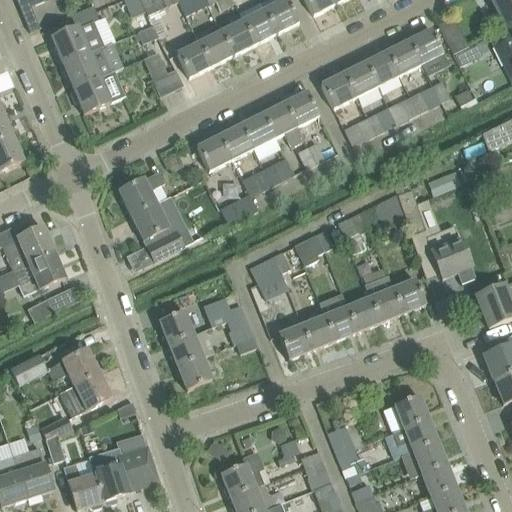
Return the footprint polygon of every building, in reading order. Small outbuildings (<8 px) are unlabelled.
[(130,0),(124,3),(132,21),(145,15),(138,0),(130,0)] [(142,0),(140,1),(153,29),(159,41),(169,36),(159,14),(179,4),(177,0),(142,0)] [(177,0),(179,4),(186,19),(209,8),(204,0),(177,0)] [(204,0),(209,8),(217,5),(220,13),(234,7),(231,0),(204,0)] [(272,0),(261,6),(265,13),(277,37),(299,26),(287,2),(277,7),(274,0),(272,0)] [(336,7),(332,0),(304,0),(314,19),(336,7)] [(511,0),(496,0),(490,3),(505,31),(511,27),(511,0)] [(31,9),(21,13),(22,17),(30,35),(40,31),(32,13),(31,9)] [(51,42),(62,67),(88,56),(101,51),(104,50),(93,25),(99,22),(94,9),(73,17),(77,31),(51,42)] [(265,13),(243,24),(255,48),(277,37),(265,13)] [(454,58),(466,51),(469,50),(455,22),(440,29),(454,58)] [(243,24),(221,35),(233,59),(255,48),(243,24)] [(511,27),(505,31),(490,39),(511,82),(511,27)] [(196,38),(199,46),(211,70),(233,59),(221,35),(218,28),(196,38)] [(159,41),(153,29),(144,33),(137,36),(143,48),(159,41)] [(431,33),(409,44),(421,68),(444,57),(431,33)] [(409,44),(387,55),(399,79),(421,68),(409,44)] [(211,70),(199,46),(177,57),(189,81),(211,70)] [(62,67),(73,92),(99,81),(112,76),(101,51),(88,56),(62,67)] [(466,51),(454,58),(460,70),(473,64),(466,51)] [(387,55),(366,66),(378,90),(399,79),(387,55)] [(143,62),(145,66),(153,84),(168,78),(158,56),(143,62)] [(366,66),(344,77),(356,101),(378,90),(366,66)] [(99,81),(73,92),(73,94),(70,95),(75,106),(78,105),(84,117),(125,99),(114,75),(112,76),(99,81)] [(356,101),(344,77),(322,89),(334,113),(356,101)] [(442,85),(432,90),(440,107),(450,102),(442,85)] [(468,93),(454,99),(459,109),(473,103),(468,93)] [(307,96),(285,107),(297,131),(319,120),(307,96)] [(419,96),(410,101),(419,118),(428,113),(419,96)] [(410,101),(401,105),(409,122),(419,118),(410,101)] [(285,107),(263,118),(275,142),(284,137),(292,151),(304,145),(297,131),(285,107)] [(375,118),(366,122),(375,139),(397,129),(388,111),(387,108),(374,114),(375,118)] [(0,115),(0,144),(13,139),(2,115),(0,115)] [(263,118),(241,129),(253,153),(275,142),(263,118)] [(375,139),(366,122),(345,133),(353,150),(375,139)] [(511,122),(482,138),(489,154),(511,144),(511,122)] [(241,129),(220,140),(232,164),(253,153),(241,129)] [(13,139),(0,144),(0,174),(24,164),(13,139)] [(232,164),(220,140),(197,151),(209,175),(232,164)] [(330,140),(307,152),(315,168),(338,157),(330,140)] [(315,168),(307,152),(298,156),(307,172),(315,168)] [(285,162),(263,173),(272,190),(294,179),(285,162)] [(242,183),(249,198),(251,201),(272,190),(263,173),(242,183)] [(159,175),(119,195),(131,220),(157,207),(151,194),(165,187),(159,175)] [(391,180),(397,197),(412,238),(426,232),(405,175),(391,180)] [(441,181),(447,195),(462,189),(457,175),(441,181)] [(211,198),(204,202),(211,217),(218,213),(211,198)] [(218,213),(228,230),(258,215),(251,201),(249,198),(218,213)] [(395,198),(359,216),(368,233),(377,228),(378,230),(387,225),(394,237),(407,231),(395,198)] [(157,207),(131,220),(143,244),(147,242),(150,249),(146,250),(154,266),(185,250),(177,235),(183,232),(168,201),(157,207)] [(429,203),(421,206),(429,229),(438,226),(429,203)] [(368,233),(359,216),(350,221),(359,237),(368,233)] [(455,229),(441,234),(426,240),(432,256),(443,282),(459,276),(463,286),(462,287),(476,282),(462,244),(461,244),(455,229)] [(0,250),(3,250),(13,274),(55,257),(44,231),(19,242),(13,230),(0,235),(0,250)] [(325,233),(320,236),(328,253),(334,250),(325,233)] [(328,253),(320,236),(314,238),(297,248),(287,253),(293,268),(301,265),(302,270),(305,269),(319,262),(317,259),(323,255),(328,253)] [(511,245),(496,252),(504,274),(511,270),(511,262),(511,259),(511,254),(511,245)] [(282,255),(273,260),(281,277),(291,272),(282,255)] [(55,257),(13,274),(24,299),(39,293),(66,282),(55,257)] [(281,277),(273,260),(250,271),(266,303),(288,292),(283,282),(284,282),(281,277)] [(364,288),(370,302),(380,327),(402,317),(392,293),(388,279),(364,288)] [(415,283),(392,293),(402,317),(426,308),(415,283)] [(505,288),(495,292),(476,299),(489,331),(511,321),(511,306),(511,304),(511,285),(505,289),(505,288)] [(320,306),(322,313),(324,320),(335,345),(357,336),(347,311),(341,297),(320,306)] [(35,326),(66,310),(59,298),(29,313),(35,326)] [(224,316),(228,325),(245,318),(241,308),(230,312),(225,301),(204,309),(209,322),(224,316)] [(370,302),(347,311),(357,336),(380,327),(370,302)] [(299,322),(302,329),(312,354),(335,345),(324,320),(322,313),(299,322)] [(159,325),(169,348),(193,338),(184,315),(159,325)] [(236,348),(236,347),(254,341),(245,318),(228,325),(230,332),(228,333),(234,348),(236,348)] [(312,354),(302,329),(278,339),(289,364),(312,354)] [(169,348),(178,371),(203,361),(193,338),(169,348)] [(245,371),(263,364),(254,341),(236,347),(236,348),(245,371)] [(511,346),(483,358),(493,383),(511,375),(511,346)] [(68,377),(75,390),(100,377),(88,352),(62,365),(63,365),(48,373),(54,384),(68,377)] [(11,374),(18,388),(46,375),(38,360),(11,374)] [(203,361),(178,371),(187,394),(212,384),(203,361)] [(511,375),(493,383),(503,407),(511,403),(511,375)] [(100,377),(75,390),(87,415),(113,402),(100,377)] [(383,414),(393,437),(428,422),(419,399),(394,409),(395,409),(383,414)] [(133,405),(118,413),(120,422),(136,416),(133,405)] [(40,432),(46,444),(56,440),(57,443),(73,434),(63,420),(40,432)] [(409,445),(413,455),(438,445),(428,422),(393,437),(398,449),(409,445)] [(339,432),(327,437),(337,459),(354,452),(363,448),(359,438),(354,427),(354,426),(344,430),(339,432)] [(28,430),(32,443),(41,440),(37,428),(28,430)] [(91,428),(84,432),(86,439),(93,437),(91,428)] [(56,440),(46,444),(53,464),(63,460),(57,443),(56,440)] [(280,469),(295,463),(293,457),(298,455),(295,446),(289,448),(288,445),(280,448),(284,459),(277,462),(280,469)] [(410,482),(422,478),(447,468),(438,445),(413,455),(401,459),(410,482)] [(39,451),(14,460),(19,475),(28,503),(54,494),(45,467),(44,467),(39,451)] [(89,461),(95,478),(104,506),(108,509),(117,507),(118,502),(130,498),(129,494),(157,485),(147,452),(122,460),(119,451),(89,461)] [(354,452),(337,459),(341,469),(358,462),(354,452)] [(300,461),(304,471),(322,464),(319,455),(300,461)] [(19,475),(14,460),(0,464),(0,506),(2,511),(28,503),(19,475)] [(309,487),(312,494),(331,487),(322,464),(304,471),(308,481),(307,481),(309,487)] [(95,478),(82,482),(77,467),(65,471),(69,486),(76,511),(83,511),(89,510),(91,511),(98,511),(102,511),(104,506),(95,478)] [(221,478),(231,501),(265,487),(260,474),(250,478),(246,468),(221,478)] [(346,481),(357,476),(354,468),(342,473),(346,481)] [(422,478),(431,500),(456,490),(447,468),(422,478)] [(357,476),(346,481),(349,489),(362,484),(358,476),(357,476)] [(231,501),(235,511),(269,511),(274,510),(265,487),(231,501)] [(319,507),(320,511),(333,511),(341,509),(331,487),(312,494),(302,498),(294,502),(297,511),(316,504),(317,507),(319,507)] [(351,494),(355,505),(373,498),(369,487),(351,494)] [(464,511),(456,490),(431,500),(420,504),(422,511),(464,511)] [(355,505),(357,511),(382,511),(379,505),(377,506),(373,498),(355,505)]
